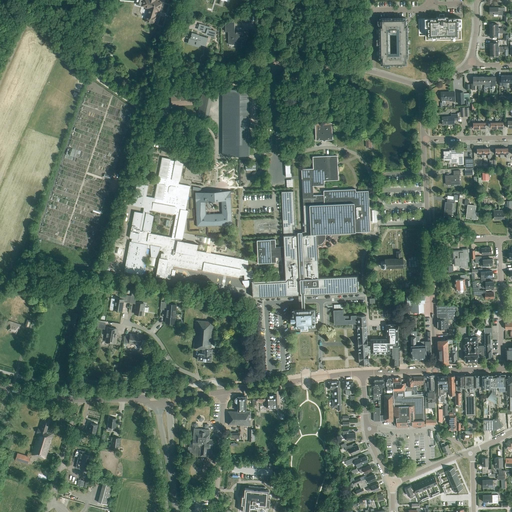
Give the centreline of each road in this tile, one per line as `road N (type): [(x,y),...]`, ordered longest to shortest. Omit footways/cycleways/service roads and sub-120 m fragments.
road 1 (track): [(148,119),(100,275)]
road 2 (secondary): [(221,391),(363,373)]
road 3 (tertiary): [(434,371),(428,241)]
road 4 (residential): [(500,369),(498,239)]
road 5 (residential): [(432,3),(372,10),(372,72)]
road 6 (residential): [(214,511),(221,391)]
